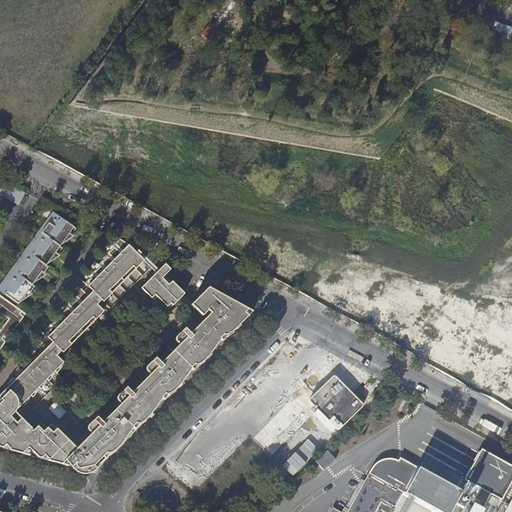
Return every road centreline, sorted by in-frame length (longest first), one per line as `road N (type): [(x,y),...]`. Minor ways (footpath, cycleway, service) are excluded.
road 1 (residential): [(0,152),(290,309)]
road 2 (tertiary): [(290,309),(99,511)]
road 3 (residential): [(290,309),(511,427)]
